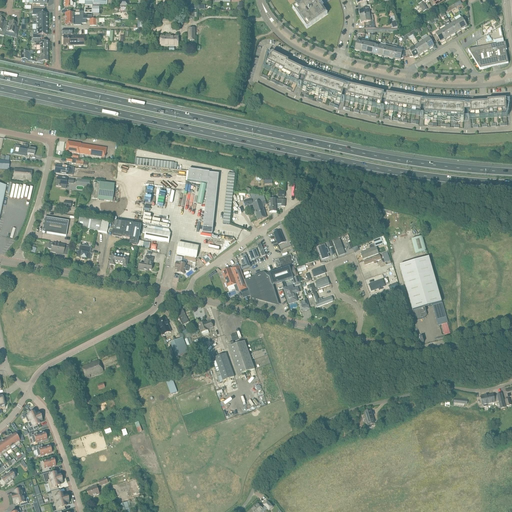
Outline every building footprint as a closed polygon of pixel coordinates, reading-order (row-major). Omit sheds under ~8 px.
[(287,0),(293,8),(307,28),(327,14),(321,5),(322,4),(321,3),(320,1),(319,2),(317,0),(287,0)] [(419,6),(423,12),(428,9),(423,2),(422,0),(418,3),(419,5),(418,5),(418,6),(419,6)] [(370,5),(367,6),(361,7),(362,11),(359,11),(359,15),(360,14),(360,17),(369,16),(368,10),(371,9),(370,5)] [(65,13),(65,19),(79,19),(86,19),(89,19),(92,19),(92,6),(85,6),(84,6),(84,13),(73,13),(70,13),(65,13)] [(190,9),(185,9),(185,12),(187,12),(189,12),(188,18),(191,19),(191,18),(194,18),(195,12),(192,12),(192,9),(190,9)] [(36,15),(36,19),(47,19),(47,13),(42,13),(42,10),(32,10),(32,15),(36,15)] [(372,15),(369,16),(360,17),(361,20),(360,20),(361,23),(364,23),(364,26),(364,27),(369,26),(371,25),(371,22),(374,21),(372,15)] [(462,18),(456,22),(461,30),(462,29),(462,30),(465,28),(465,27),(466,26),(462,18)] [(13,35),(17,36),(18,29),(15,28),(16,23),(10,21),(7,32),(14,33),(13,35)] [(456,22),(451,25),(456,32),(457,32),(458,32),(460,31),(460,30),(461,30),(456,22)] [(451,25),(446,28),(451,36),(452,35),(452,36),(455,34),(455,33),(456,32),(451,25)] [(501,27),(476,42),(477,49),(468,50),(480,69),(504,64),(506,64),(506,63),(507,62),(507,61),(507,60),(501,27)] [(451,36),(446,28),(441,31),(445,39),(447,38),(447,39),(450,37),(450,36),(451,36)] [(47,30),(37,30),(37,34),(33,34),(33,38),(42,38),(42,35),(47,35),(47,30)] [(445,39),(441,31),(433,36),(436,42),(437,42),(439,40),(440,42),(442,41),(442,42),(445,40),(444,40),(445,40),(444,39),(445,39)] [(424,41),(428,49),(429,48),(430,49),(430,48),(430,49),(433,47),(434,46),(432,44),(435,43),(431,35),(427,37),(428,38),(424,41)] [(72,36),(70,36),(63,36),(63,45),(85,45),(85,36),(72,36)] [(160,46),(170,46),(170,47),(169,47),(169,51),(174,51),(174,47),(173,47),(173,46),(178,46),(178,37),(160,36),(160,46)] [(358,38),(357,41),(356,47),(355,47),(354,50),(359,52),(359,51),(360,51),(361,51),(363,42),(364,39),(358,38)] [(40,51),(47,51),(47,42),(40,42),(40,39),(33,39),(33,43),(34,43),(34,45),(40,45),(40,51)] [(424,41),(419,44),(424,52),(425,52),(428,50),(427,50),(428,49),(424,41)] [(388,57),(389,58),(391,45),(386,44),(385,47),(383,56),(384,56),(384,57),(388,58),(388,57)] [(424,52),(419,44),(414,47),(419,55),(420,54),(420,55),(423,53),(424,52)] [(397,47),(391,45),(389,58),(393,59),(393,58),(394,59),(396,50),(397,47)] [(418,55),(419,55),(414,47),(409,50),(405,51),(406,57),(410,57),(413,57),(414,58),(415,58),(418,56),(418,55)] [(396,50),(394,59),(395,59),(396,59),(395,60),(399,61),(399,60),(400,60),(400,59),(403,58),(406,57),(405,51),(402,51),(396,50)] [(48,62),(47,51),(40,51),(40,58),(37,58),(37,62),(48,62)] [(300,79),(303,72),(304,71),(288,63),(288,62),(272,53),(267,63),(284,71),(283,73),(299,81),(300,79)] [(341,100),(343,93),(345,86),(307,74),(305,81),(303,88),(341,100)] [(348,86),(348,88),(346,94),(346,96),(381,104),(382,102),(383,96),(384,94),(348,86)] [(421,111),(421,109),(422,102),(422,101),(386,95),(386,96),(385,103),(385,105),(420,111),(421,111)] [(286,106),(289,99),(284,96),(281,102),(280,103),(286,106)] [(469,106),(470,113),(470,115),(488,114),(488,112),(506,111),(506,100),(487,101),(487,103),(469,104),(469,106)] [(464,120),(464,112),(465,105),(425,102),(425,103),(424,109),(424,117),(464,120)] [(377,133),(378,134),(381,134),(381,133),(382,126),(379,125),(375,125),(374,131),(374,133),(377,133)] [(66,152),(78,154),(80,144),(67,142),(67,144),(66,143),(65,148),(66,148),(66,152)] [(106,149),(80,144),(78,154),(101,157),(101,161),(104,162),(105,158),(105,154),(106,149)] [(19,153),(26,154),(34,156),(36,149),(28,148),(20,147),(19,153)] [(0,160),(0,169),(9,170),(9,161),(0,160)] [(74,168),(69,167),(56,165),(54,173),(68,175),(73,176),(74,168)] [(32,171),(27,170),(14,169),(13,179),(31,181),(32,171)] [(189,169),(187,181),(194,182),(196,170),(189,169)] [(196,170),(194,182),(201,183),(203,171),(196,170)] [(203,171),(201,183),(208,184),(208,179),(209,173),(209,172),(203,171)] [(66,183),(73,184),(74,180),(57,178),(56,186),(61,187),(61,188),(66,189),(66,183)] [(13,197),(31,200),(33,187),(9,183),(6,197),(9,198),(9,201),(12,201),(13,197)] [(114,184),(107,183),(99,183),(93,183),(91,199),(97,199),(97,200),(112,202),(114,184)] [(201,184),(197,203),(203,204),(206,185),(201,184)] [(301,188),(295,193),(298,196),(304,191),(301,188)] [(163,200),(163,192),(152,192),(152,199),(163,200)] [(266,217),(262,205),(267,204),(264,196),(252,194),(250,194),(251,199),(244,201),(245,206),(252,204),(257,220),(266,217)] [(286,200),(282,200),(282,199),(269,200),(269,212),(277,212),(277,204),(282,204),(282,207),(285,207),(286,200)] [(68,222),(45,218),(42,233),(66,236),(68,222)] [(99,232),(100,227),(101,222),(79,218),(77,228),(99,232)] [(134,245),(137,246),(138,241),(141,225),(115,221),(112,236),(115,237),(116,238),(119,238),(120,238),(122,238),(123,238),(130,239),(129,244),(134,245)] [(148,226),(147,229),(146,229),(144,238),(169,243),(171,233),(163,232),(163,229),(151,226),(151,227),(148,226)] [(274,233),(278,245),(285,242),(280,231),(274,233)] [(422,236),(412,239),(416,253),(426,250),(422,236)] [(381,237),(373,240),(376,247),(384,244),(381,237)] [(345,254),(340,239),(332,242),(337,257),(345,254)] [(52,244),(49,243),(48,248),(49,249),(51,250),(51,252),(59,253),(58,254),(63,255),(64,246),(52,244)] [(177,255),(196,258),(199,246),(179,243),(177,255)] [(91,248),(87,247),(87,246),(87,245),(86,244),(85,244),(84,245),(83,245),(83,246),(79,245),(78,251),(77,251),(76,257),(90,260),(91,253),(90,253),(91,248)] [(325,245),(318,248),(322,260),(329,258),(328,254),(329,253),(327,248),(326,249),(325,245)] [(364,261),(380,255),(377,247),(361,253),(364,261)] [(109,258),(111,259),(110,264),(114,265),(115,263),(123,264),(122,267),(127,268),(130,254),(124,253),(124,256),(112,253),(112,255),(109,255),(109,258)] [(387,253),(382,255),(385,263),(390,261),(387,253)] [(208,255),(203,259),(207,263),(212,259),(208,255)] [(294,263),(291,255),(275,261),(278,269),(294,263)] [(186,264),(181,263),(183,258),(176,256),(175,263),(176,263),(175,269),(178,269),(177,273),(184,274),(184,271),(187,272),(188,271),(189,267),(185,266),(186,264)] [(246,256),(242,257),(245,265),(241,267),(244,274),(252,271),(246,256)] [(382,261),(380,256),(364,262),(366,267),(382,261)] [(151,270),(152,266),(153,258),(145,257),(144,265),(139,264),(138,270),(148,272),(149,270),(151,270)] [(441,303),(429,258),(400,266),(415,318),(417,320),(424,318),(426,315),(424,308),(441,303)] [(247,288),(245,281),(244,281),(239,266),(231,268),(221,271),(227,288),(237,284),(239,291),(247,288)] [(254,277),(245,280),(245,281),(247,288),(251,298),(274,304),(277,301),(275,297),(272,286),(293,279),(290,267),(269,273),(266,276),(263,274),(254,277)] [(311,272),(313,277),(326,273),(324,267),(311,272)] [(391,273),(390,269),(378,273),(377,268),(368,272),(371,280),(391,273)] [(331,285),(328,278),(315,283),(318,290),(331,285)] [(386,288),(383,280),(369,286),(372,294),(386,288)] [(316,294),(312,284),(307,287),(308,289),(311,288),(314,295),(316,294)] [(292,287),(284,289),(289,304),(297,301),(295,294),(299,292),(297,288),(293,289),(292,287)] [(320,298),(319,296),(314,297),(317,305),(330,301),(328,296),(320,298)] [(183,325),(189,322),(182,309),(176,313),(182,324),(182,325),(183,325)] [(161,331),(163,336),(171,332),(169,327),(165,318),(157,322),(161,331)] [(208,329),(213,327),(211,321),(206,323),(205,322),(198,324),(201,333),(208,330),(208,329)] [(447,323),(441,325),(445,336),(450,334),(447,323)] [(185,330),(183,325),(182,325),(182,324),(177,327),(179,333),(187,330),(186,330),(185,330)] [(188,353),(183,338),(170,343),(176,358),(188,353)] [(239,379),(245,376),(244,373),(255,370),(245,341),(234,345),(233,342),(227,345),(239,379)] [(168,358),(163,345),(152,349),(157,363),(168,358)] [(226,353),(214,357),(223,381),(234,377),(226,353)] [(103,372),(100,365),(99,361),(92,363),(82,367),(86,377),(90,376),(90,375),(93,374),(94,375),(103,372)] [(173,379),(167,382),(171,394),(177,392),(173,379)] [(83,407),(91,404),(84,386),(77,389),(83,407)] [(498,403),(500,409),(505,408),(501,394),(496,395),(498,403)] [(484,396),(480,397),(482,405),(483,404),(483,406),(484,407),(487,406),(487,405),(487,404),(495,402),(493,395),(485,396),(484,396)] [(238,405),(239,411),(246,410),(244,403),(238,405)] [(374,424),(372,415),(371,410),(364,412),(368,426),(374,424)] [(30,412),(22,416),(23,419),(25,418),(28,423),(39,417),(38,413),(36,414),(36,412),(31,415),(30,412)] [(41,421),(39,417),(28,423),(30,428),(28,429),(29,432),(37,428),(36,426),(41,423),(40,422),(41,421)] [(37,432),(29,434),(29,437),(32,437),(33,443),(35,442),(36,443),(46,440),(46,439),(47,438),(46,434),(45,434),(44,433),(38,435),(37,432)] [(9,436),(16,446),(20,443),(14,434),(12,435),(11,434),(9,436)] [(7,439),(5,440),(10,447),(12,450),(16,447),(16,446),(9,436),(6,437),(7,439)] [(2,440),(0,441),(0,442),(5,450),(10,447),(5,440),(5,439),(3,441),(2,440)] [(42,445),(33,448),(34,451),(37,450),(38,456),(41,456),(51,453),(51,452),(52,452),(51,447),(49,448),(49,446),(42,448),(42,445)] [(40,463),(43,472),(49,471),(48,468),(55,466),(55,465),(56,464),(55,460),(53,460),(53,459),(40,463)] [(7,475),(1,479),(2,480),(1,481),(4,485),(5,484),(6,485),(8,483),(9,484),(13,481),(12,480),(14,478),(16,477),(13,472),(10,469),(5,472),(7,475)] [(48,482),(60,479),(59,475),(58,475),(57,474),(53,475),(53,472),(43,475),(44,478),(46,477),(48,482)] [(60,479),(48,482),(50,491),(56,489),(55,487),(60,485),(60,484),(61,483),(60,480),(60,479)] [(90,498),(94,496),(99,494),(97,486),(87,490),(90,498)] [(25,496),(22,487),(16,489),(17,492),(12,493),(13,495),(11,495),(12,499),(25,496)] [(54,501),(54,503),(59,502),(60,501),(67,499),(65,495),(64,495),(64,494),(59,495),(57,490),(51,492),(54,501)] [(27,505),(25,496),(12,499),(14,504),(15,503),(16,505),(20,503),(21,506),(27,505)] [(59,502),(54,503),(57,511),(64,509),(63,507),(67,505),(66,504),(68,504),(67,500),(67,499),(60,501),(59,502)] [(120,511),(141,511),(136,499),(118,505),(120,511)] [(269,511),(273,508),(267,501),(263,505),(265,506),(267,509),(269,511)]
